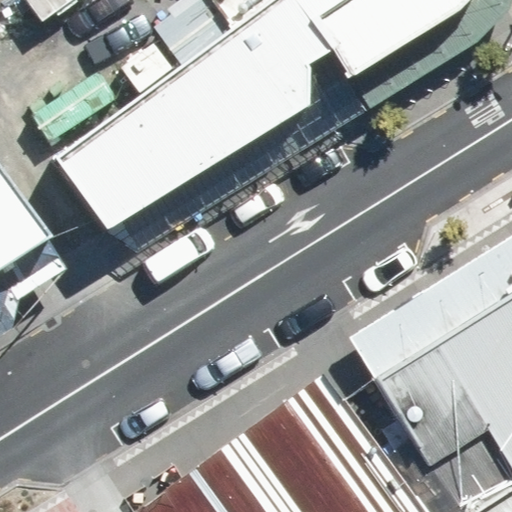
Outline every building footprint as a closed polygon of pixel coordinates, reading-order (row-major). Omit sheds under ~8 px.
[(267,0),(35,164),(92,239),(445,19),(461,0),(267,0)] [(0,183),(0,267),(39,242),(0,183)] [(511,289),(362,383),(452,511),(465,511),(511,482),(511,289)] [(146,511),(417,511),(336,397),(146,511)] [(511,511),(511,493),(479,511),(511,511)]
